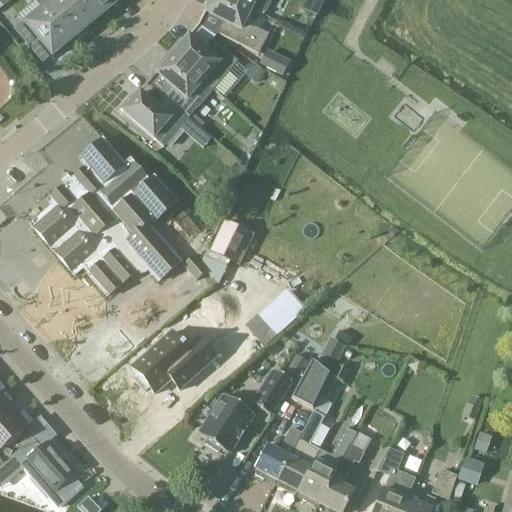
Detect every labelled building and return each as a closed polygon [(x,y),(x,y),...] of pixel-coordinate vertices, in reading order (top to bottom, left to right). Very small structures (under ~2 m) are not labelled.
[(37,0),(35,2),(69,43),(86,30),(61,0),(37,0)] [(61,0),(86,30),(103,16),(89,0),(61,0)] [(89,0),(103,16),(120,2),(118,0),(89,0)] [(252,10),(232,0),(207,0),(205,5),(208,7),(205,14),(223,23),(217,35),(259,56),(269,36),(245,24),(252,10)] [(232,0),(252,10),(264,16),(271,0),(232,0)] [(322,2),(317,0),(305,0),(301,10),(316,17),(322,2)] [(52,58),(69,43),(35,2),(18,17),(25,24),(15,32),(33,53),(42,46),(52,58)] [(181,41),(170,54),(213,92),(238,63),(213,41),(204,51),(189,38),(184,43),(181,41)] [(172,88),(163,98),(189,120),(213,92),(170,54),(158,67),(161,69),(156,75),(172,88)] [(282,77),(288,65),(265,54),(259,66),(282,77)] [(265,74),(255,66),(249,73),(258,81),(265,74)] [(189,120),(163,98),(155,108),(140,94),(135,100),(132,97),(120,111),(164,149),(189,120)] [(86,168),(47,201),(52,207),(30,226),(74,277),(83,269),(88,275),(87,275),(107,298),(144,266),(158,283),(181,264),(148,225),(152,222),(154,224),(177,204),(154,178),(149,183),(130,161),(125,166),(103,140),(80,160),(86,168)] [(219,197),(208,184),(197,194),(207,206),(219,197)] [(279,193),(275,190),(271,200),(275,202),(279,193)] [(224,222),(210,252),(239,266),(253,236),(224,222)] [(183,266),(196,282),(206,274),(193,258),(183,266)] [(170,382),(172,384),(176,381),(182,388),(178,391),(179,392),(216,360),(198,340),(186,350),(172,334),(131,370),(137,376),(132,379),(145,393),(149,390),(154,396),(170,382)] [(319,362),(335,370),(346,348),(330,340),(319,362)] [(285,378),(297,386),(310,366),(298,358),(285,378)] [(312,363),(292,400),(313,411),(330,377),(312,363)] [(270,388),(257,408),(270,416),(291,382),(274,371),(266,385),(270,388)] [(0,422),(4,419),(0,414),(0,412),(9,404),(0,393),(0,422)] [(224,397),(199,437),(207,442),(205,445),(218,454),(220,450),(228,456),(237,442),(239,443),(247,431),(245,429),(254,416),(246,411),(248,407),(234,399),(232,402),(224,397)] [(482,401),(472,397),(469,406),(479,410),(482,401)] [(298,493),(298,495),(311,470),(320,453),(308,447),(323,420),(313,414),(302,435),(277,483),(286,487),(285,491),(294,496),(297,493),(298,493)] [(0,451),(3,449),(11,458),(32,440),(24,431),(29,427),(19,415),(8,425),(4,419),(0,422),(0,451)] [(266,477),(277,483),(302,435),(291,429),(284,442),(285,442),(279,453),(268,447),(255,471),(256,471),(255,476),(263,480),(266,477)] [(320,505),(351,447),(356,436),(344,430),(330,458),(320,453),(311,470),(298,495),(297,498),(306,503),(309,499),(320,505)] [(430,433),(423,434),(423,444),(431,444),(430,433)] [(491,438),(480,434),(474,450),(485,454),(491,438)] [(32,440),(11,458),(0,467),(0,486),(20,469),(32,482),(38,477),(53,495),(74,476),(72,474),(72,471),(68,466),(65,465),(47,445),(41,450),(32,440)] [(351,447),(320,505),(328,509),(327,511),(343,511),(354,492),(342,486),(348,476),(354,463),(358,465),(364,454),(351,447)] [(374,511),(403,511),(412,491),(416,481),(398,474),(404,458),(390,452),(377,475),(388,480),(383,492),(374,511)] [(483,466),(465,460),(458,481),(476,487),(483,466)] [(431,497),(446,503),(456,479),(441,473),(431,497)] [(465,486),(457,483),(452,500),(459,502),(465,486)] [(511,511),(511,483),(503,511),(511,511)] [(412,491),(403,511),(430,511),(431,511),(435,501),(412,491)] [(97,511),(87,501),(77,510),(79,511),(97,511)]
